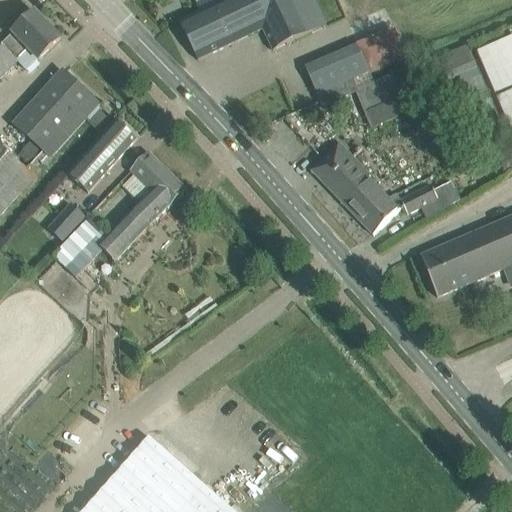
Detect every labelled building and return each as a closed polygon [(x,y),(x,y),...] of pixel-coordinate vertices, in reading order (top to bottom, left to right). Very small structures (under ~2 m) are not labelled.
[(193,0),(200,13),(179,22),(198,62),(263,31),(274,53),(325,28),(312,0),(226,0),(225,1),(224,0),(193,0)] [(0,84),(16,70),(17,62),(27,73),(38,62),(47,54),(61,41),(35,14),(2,46),(0,44),(0,84)] [(395,30),(301,64),(315,100),(371,79),(370,77),(407,64),(395,30)] [(511,36),(477,52),(495,93),(511,85),(511,36)] [(431,62),(439,81),(457,73),(468,100),(459,104),(466,121),(493,110),(466,47),(431,62)] [(50,160),(100,106),(63,72),(13,126),(42,152),(50,160)] [(374,84),(356,92),(366,115),(401,100),(392,76),(374,84)] [(511,90),(497,97),(511,131),(511,90)] [(418,114),(409,118),(415,134),(424,130),(418,114)] [(88,195),(138,140),(118,121),(68,177),(88,195)] [(400,213),(389,201),(339,147),(312,173),(374,237),(400,213)] [(0,217),(34,179),(0,148),(0,217)] [(42,152),(37,158),(45,166),(50,160),(42,152)] [(511,154),(499,160),(504,173),(511,169),(511,154)] [(114,264),(172,206),(187,191),(150,155),(131,174),(152,194),(106,240),(89,223),(53,258),(77,282),(105,254),(114,264)] [(452,183),(432,193),(430,190),(400,205),(405,216),(421,208),(427,221),(461,202),(452,183)] [(86,219),(71,206),(49,231),(63,244),(86,219)] [(511,222),(421,258),(437,299),(511,267),(511,222)] [(232,511),(150,439),(84,511),(232,511)]
